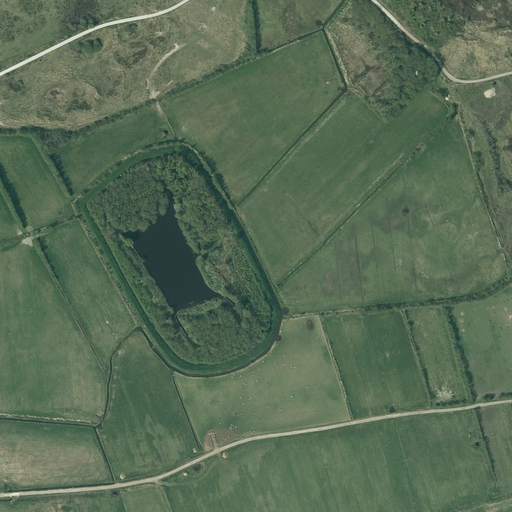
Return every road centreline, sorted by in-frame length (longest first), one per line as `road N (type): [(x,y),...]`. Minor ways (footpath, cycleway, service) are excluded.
road 1 (track): [(156,478),(237,440),(511,400)]
road 2 (track): [(373,0),(453,79),(511,71)]
road 3 (track): [(170,132),(149,78),(205,30),(214,0)]
road 4 (track): [(0,495),(156,478)]
